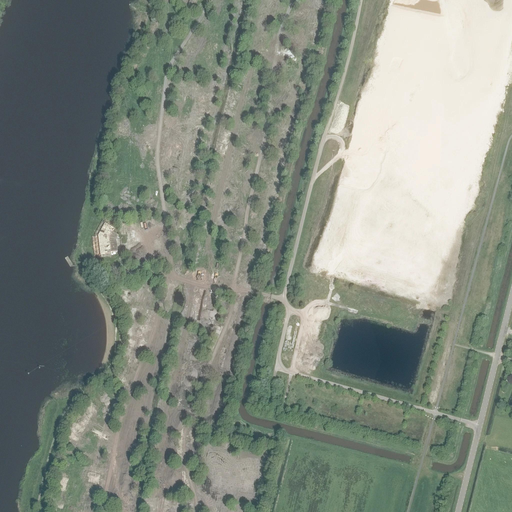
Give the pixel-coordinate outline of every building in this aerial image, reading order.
[(103,220),(96,236),(98,258),(112,256),(111,252),(121,252),(123,253),(122,241),(123,237),(113,232),(116,226),(103,220)] [(201,295),(199,301),(214,305),(215,298),(201,295)] [(189,329),(192,320),(183,317),(181,327),(189,329)] [(143,329),(129,326),(128,329),(130,330),(130,333),(136,334),(137,332),(142,333),(143,329)] [(163,340),(167,327),(164,326),(163,330),(159,329),(158,335),(161,336),(160,339),(163,340)] [(234,365),(221,362),(220,365),(226,367),(226,370),(230,371),(231,368),(233,369),(234,365)] [(182,383),(189,386),(190,382),(194,384),(195,380),(185,376),(182,383)] [(134,414),(140,415),(142,401),(136,400),(134,414)] [(209,421),(217,425),(222,413),(208,408),(207,412),(212,414),(209,421)] [(82,435),(70,430),(69,433),(78,436),(77,439),(80,440),(82,435)] [(64,490),(70,475),(59,471),(54,487),(64,490)]
